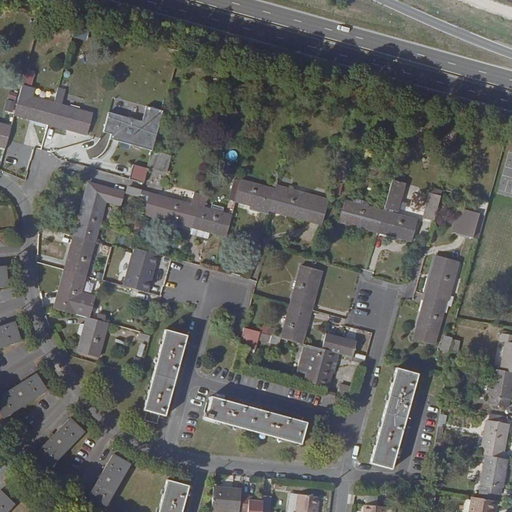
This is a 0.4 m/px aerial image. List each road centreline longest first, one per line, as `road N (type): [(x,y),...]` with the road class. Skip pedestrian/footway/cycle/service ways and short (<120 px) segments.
road 1 (trunk): [(143,0),(511,101)]
road 2 (residential): [(0,179),(23,198),(33,298),(65,377),(109,428),(166,461)]
road 3 (trunk): [(511,80),(221,0)]
road 4 (residential): [(166,461),(341,476)]
road 5 (residential): [(184,378),(352,419)]
road 6 (residential): [(341,476),(404,480),(429,404)]
road 7 (trunk): [(511,51),(386,0)]
road 8 (residential): [(352,419),(387,297)]
road 9 (residential): [(184,378),(204,295),(240,294)]
